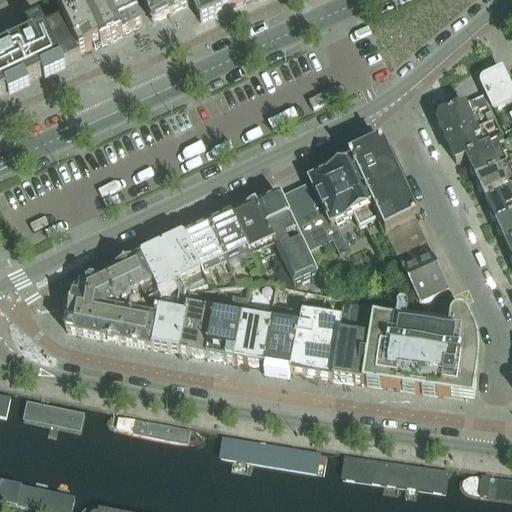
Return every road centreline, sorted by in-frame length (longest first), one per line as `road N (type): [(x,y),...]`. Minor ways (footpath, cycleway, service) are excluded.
road 1 (secondary): [(485,450),(140,398),(17,368),(0,356)]
road 2 (tertiary): [(0,287),(376,107)]
road 3 (residential): [(376,107),(398,130),(499,350),(485,450)]
road 4 (tertiary): [(326,17),(0,166)]
road 5 (tertiary): [(376,107),(505,0)]
